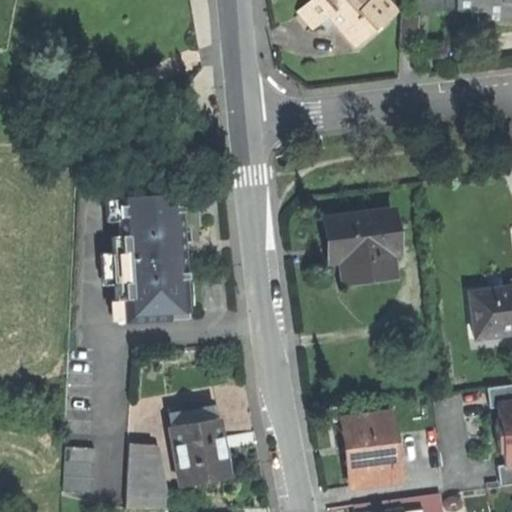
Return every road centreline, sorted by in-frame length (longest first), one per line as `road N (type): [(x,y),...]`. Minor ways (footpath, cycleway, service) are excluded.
road 1 (residential): [(243,123),(297,511)]
road 2 (residential): [(243,123),(511,93)]
road 3 (residential): [(231,0),(243,123)]
